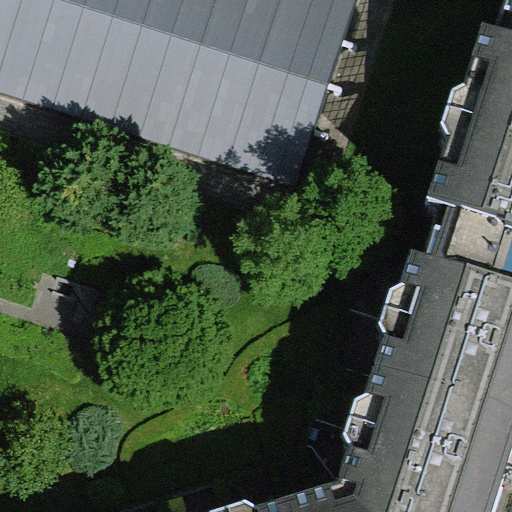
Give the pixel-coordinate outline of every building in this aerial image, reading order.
[(329,96),(358,0),(0,0),(0,99),(298,196),(329,96)] [(358,0),(329,96),(445,133),(450,115),(463,110),(481,51),(493,52),(509,1),(509,0),(358,0)] [(445,133),(511,153),(511,1),(509,1),(493,52),(481,51),(463,110),(450,115),(445,133)] [(437,156),(445,133),(329,96),(298,196),(0,99),(0,511),(299,511),(339,500),(340,494),(346,478),(336,465),(352,422),(367,416),(376,384),(382,366),(374,354),(388,312),(400,306),(410,272),(424,276),(437,233),(425,231),(444,169),(437,156)] [(437,233),(424,276),(511,304),(511,153),(445,133),(437,156),(444,169),(425,231),(437,233)] [(382,366),(376,384),(511,427),(511,304),(424,276),(410,272),(400,306),(388,312),(374,354),(382,366)] [(340,494),(398,511),(511,511),(511,427),(376,384),(367,416),(352,422),(336,465),(346,478),(340,494)] [(339,500),(299,511),(398,511),(340,494),(339,500)]
